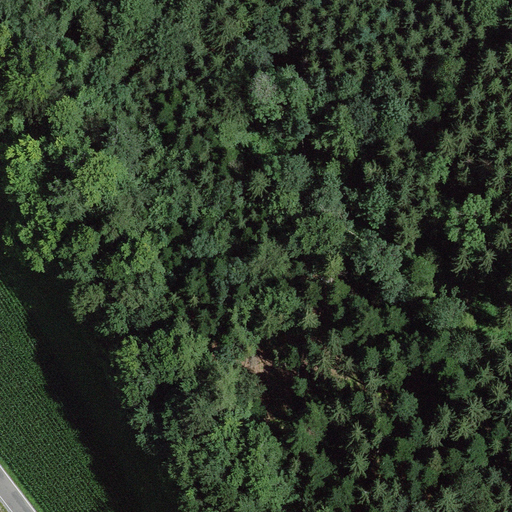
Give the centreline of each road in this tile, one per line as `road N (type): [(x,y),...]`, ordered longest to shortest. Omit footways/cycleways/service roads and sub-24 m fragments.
road 1 (track): [(511,445),(256,204),(209,82),(146,0)]
road 2 (track): [(437,0),(477,88),(473,125),(439,170),(209,82)]
